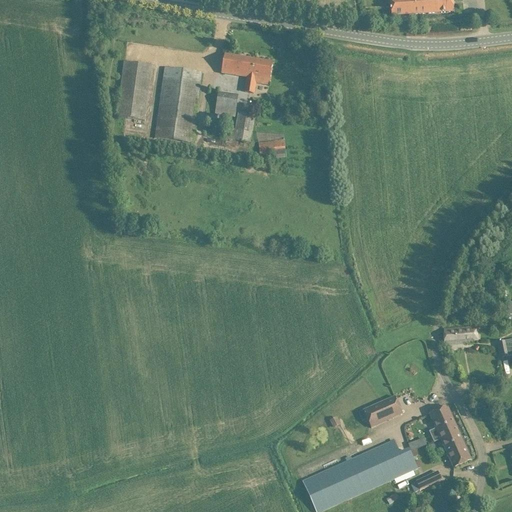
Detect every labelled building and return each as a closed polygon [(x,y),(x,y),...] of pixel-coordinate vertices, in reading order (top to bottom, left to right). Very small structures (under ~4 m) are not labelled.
[(452,0),(390,0),(391,7),(392,17),(454,12),(453,2),(452,0)] [(114,27),(118,31),(123,26),(119,22),(114,27)] [(222,72),(222,73),(248,78),(245,93),(254,94),(257,79),(270,82),(271,73),(273,63),(225,55),(223,65),(222,72)] [(145,121),(151,76),(152,67),(124,63),(117,117),(145,121)] [(191,143),(200,83),(201,73),(165,68),(156,138),(191,143)] [(217,101),(215,115),(235,118),(239,96),(230,94),(229,103),(217,101)] [(250,143),(255,116),(239,113),(236,129),(227,128),(225,139),(250,143)] [(260,155),(286,152),(284,140),(259,143),(260,155)] [(454,329),(444,330),(444,346),(445,346),(463,345),(463,343),(478,341),(477,327),(454,329)] [(511,340),(497,343),(499,358),(511,356),(511,340)] [(403,414),(394,396),(363,411),(371,429),(403,414)] [(441,440),(458,432),(447,407),(430,415),(441,440)] [(340,425),(337,417),(329,421),(333,429),(340,425)] [(458,432),(441,440),(454,469),(471,461),(458,432)] [(424,439),(408,444),(411,451),(427,446),(424,439)] [(315,511),(322,511),(329,509),(408,473),(418,470),(409,450),(400,454),(394,441),(391,442),(392,443),(315,478),(303,483),(315,511)] [(415,493),(432,485),(428,476),(411,485),(415,493)] [(396,493),(386,500),(390,505),(399,499),(396,493)]
